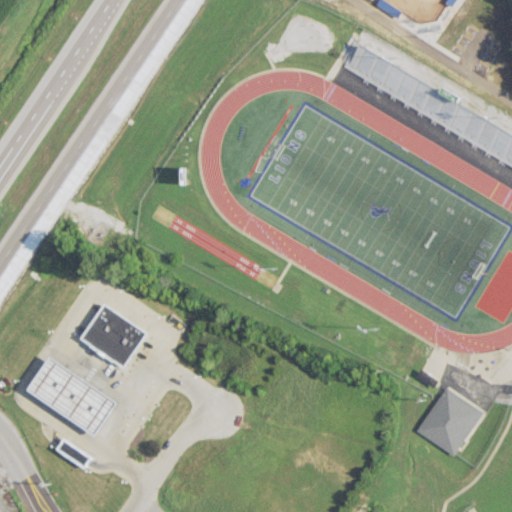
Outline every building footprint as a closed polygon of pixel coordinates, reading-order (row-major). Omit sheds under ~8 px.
[(511,128),(466,106),(469,98),(362,45),(346,76),(511,159),(511,128)] [(153,330),(108,302),(85,339),(130,367),(153,330)] [(124,400),(55,356),(34,389),(103,433),(124,400)] [(417,430),(454,454),(482,409),(445,386),(417,430)] [(96,456),(69,436),(61,447),(89,467),(96,456)]
